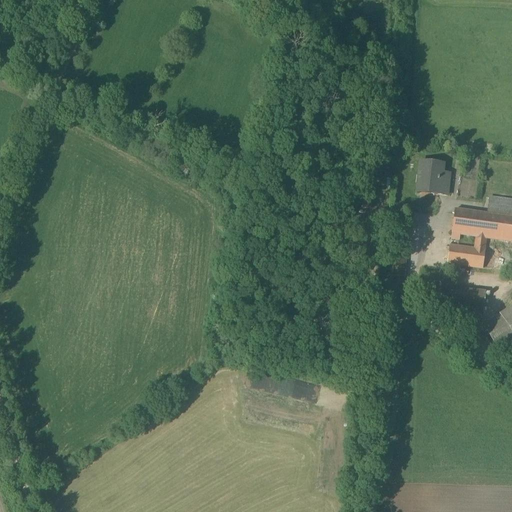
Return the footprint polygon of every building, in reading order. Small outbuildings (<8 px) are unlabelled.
[(421,163),(417,194),(418,194),(419,190),(438,192),(438,196),(447,197),(449,178),(444,178),(445,174),(442,174),(443,165),(421,163)] [(372,199),(374,181),(363,180),(361,197),(372,199)] [(511,243),(511,202),(489,199),(488,215),(455,211),(447,264),(483,270),(488,240),(511,243)] [(406,234),(393,233),(392,258),(405,259),(406,234)] [(6,279),(10,269),(0,264),(0,280),(1,277),(6,279)] [(483,313),(486,293),(449,288),(449,291),(430,289),(429,300),(447,302),(447,309),(483,313)] [(511,308),(484,327),(497,348),(511,338),(511,308)]
